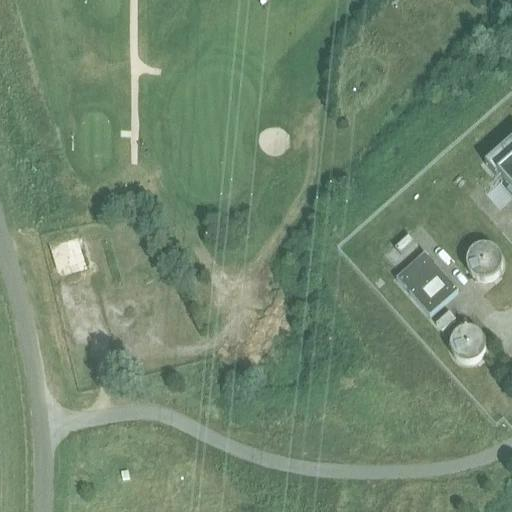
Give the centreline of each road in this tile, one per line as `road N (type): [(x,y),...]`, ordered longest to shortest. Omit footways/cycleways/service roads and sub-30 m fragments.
road 1 (unclassified): [(46,429),(150,411),(249,457),(318,472),(459,468),(511,445)]
road 2 (unclassified): [(46,429),(0,224)]
